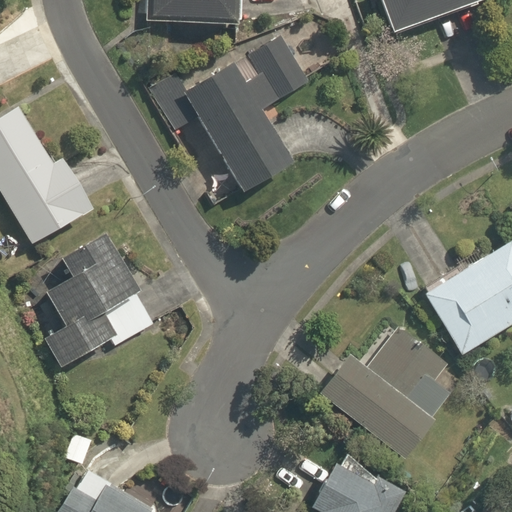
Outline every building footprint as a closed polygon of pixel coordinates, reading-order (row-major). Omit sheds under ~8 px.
[(145,0),(144,22),(233,26),(234,0),(145,0)] [(376,0),(389,34),(477,2),(475,0),(376,0)] [(208,119),(252,194),(302,164),(301,163),(305,160),(284,126),(280,128),(271,112),(320,82),(293,37),(198,94),(185,72),(160,87),(187,132),(208,119)] [(0,195),(28,245),(29,246),(88,212),(59,160),(49,166),(17,110),(0,119),(0,195)] [(41,340),(57,369),(109,340),(113,346),(151,325),(101,237),(59,260),(69,278),(42,293),(51,309),(40,315),(51,334),(41,340)] [(420,296),(458,357),(511,323),(511,250),(507,243),(420,296)] [(316,395),(401,460),(431,421),(428,419),(447,395),(431,382),(444,366),(395,328),(363,369),(346,356),(316,395)] [(389,511),(400,493),(374,477),(373,480),(343,455),(337,466),(331,463),(306,509),(311,511),(389,511)] [(150,511),(151,510),(81,469),(54,511),(150,511)]
